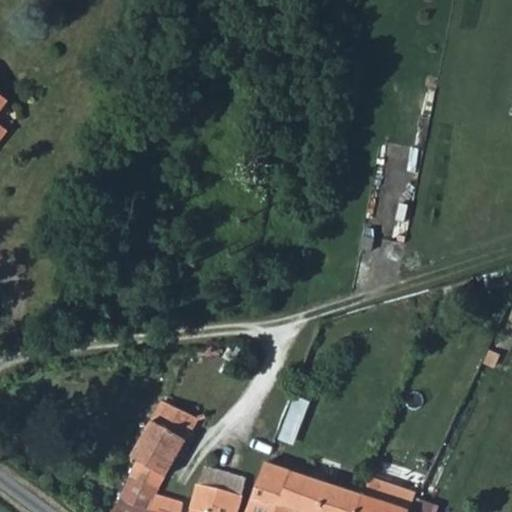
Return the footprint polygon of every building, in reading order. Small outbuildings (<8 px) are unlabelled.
[(0,122),(2,120),(17,100),(0,86),(0,122)] [(0,149),(15,130),(2,120),(0,122),(0,149)] [(487,361),(506,370),(511,357),(511,334),(502,329),(487,361)] [(328,346),(314,340),(280,433),(294,438),(328,346)] [(166,396),(133,453),(141,458),(169,473),(200,416),(202,415),(166,396)] [(307,511),(309,510),(313,511),(358,511),(367,490),(268,457),(246,511),(307,511)] [(141,458),(134,472),(161,487),(169,473),(141,458)] [(207,460),(201,478),(244,489),(251,469),(207,460)] [(374,470),(367,490),(414,506),(421,487),(374,470)] [(153,503),(161,487),(134,472),(124,491),(114,511),(159,511),(161,507),(153,503)] [(189,511),(236,511),(240,500),(244,489),(201,478),(189,511)] [(185,496),(161,487),(153,503),(161,507),(159,511),(181,511),(179,510),(185,496)] [(358,511),(411,511),(414,506),(367,490),(358,511)]
